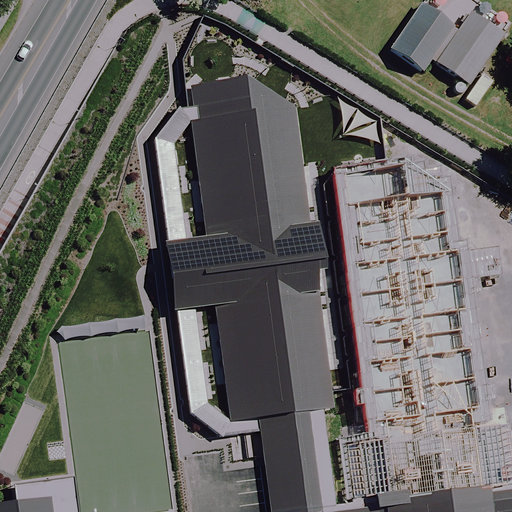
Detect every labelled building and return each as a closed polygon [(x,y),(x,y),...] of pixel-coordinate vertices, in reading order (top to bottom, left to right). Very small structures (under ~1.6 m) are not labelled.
[(511,29),(481,11),(472,25),(451,12),(435,3),(405,51),(435,69),(442,56),(489,85),(511,48),(511,29)] [(216,299),(231,414),(257,411),(269,511),(511,511),(511,488),(492,491),(491,483),(372,498),(373,510),(353,511),(326,511),(314,411),(328,409),(292,106),(236,78),(189,84),(208,239),(168,244),(176,304),(216,299)] [(171,343),(129,318),(76,407),(118,432),(171,343)] [(476,440),(506,457),(511,446),(511,353),(493,342),(446,423),(449,424),(445,431),(472,447),(476,440)] [(0,511),(76,511),(72,477),(12,485),(14,497),(0,499),(0,511)]
